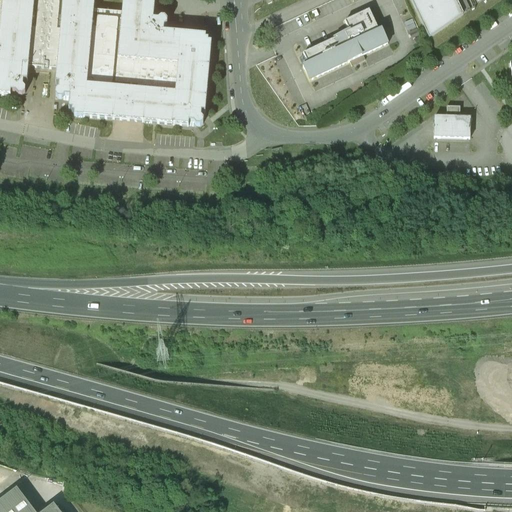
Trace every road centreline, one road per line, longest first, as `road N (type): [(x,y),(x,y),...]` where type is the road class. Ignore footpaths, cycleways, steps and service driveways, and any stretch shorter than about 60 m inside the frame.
road 1 (motorway): [(0,367),(357,462),(511,479)]
road 2 (motorway): [(511,302),(252,318),(0,297)]
road 3 (motorway): [(511,270),(0,294)]
road 4 (unclassified): [(237,0),(248,110),(285,133),(359,127),(511,22)]
